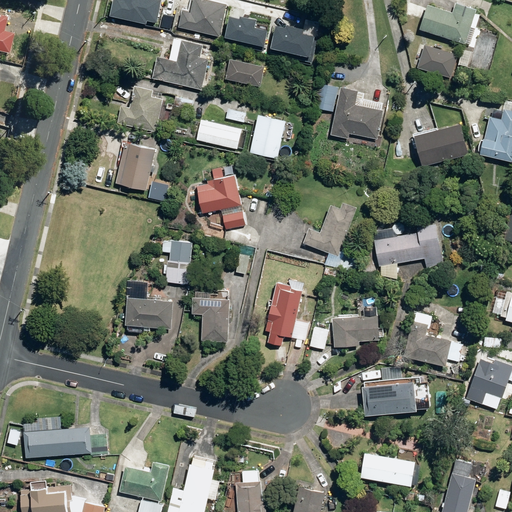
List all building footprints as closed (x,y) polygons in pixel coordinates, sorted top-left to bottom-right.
[(147,21),(156,23),(161,0),(112,0),(108,17),(146,25),(147,21)] [(176,26),(216,35),(224,2),(214,0),(188,0),(187,9),(180,8),(176,26)] [(463,41),(468,43),(478,13),(473,12),(477,0),(454,0),(451,11),(425,3),(417,27),(463,41)] [(0,52),(7,55),(12,35),(1,32),(4,16),(0,15),(0,52)] [(224,39),(264,48),(268,31),(254,28),(256,20),(240,17),(239,19),(229,17),(224,39)] [(271,48),(310,56),(314,36),(303,34),(304,30),(285,25),(285,28),(276,26),(271,48)] [(150,77),(199,87),(205,57),(197,55),(200,42),(171,36),(166,57),(155,55),(150,77)] [(457,63),(466,65),(468,56),(470,56),(471,50),(460,48),(457,63)] [(226,78),(258,84),(262,64),(229,58),(226,78)] [(350,60),(329,58),(328,69),(349,71),(350,60)] [(115,122),(153,130),(161,92),(150,90),(150,87),(132,83),(127,106),(118,104),(115,122)] [(347,131),(375,136),(381,108),(352,102),(355,88),(337,84),(328,133),(346,136),(347,131)] [(172,106),(190,109),(192,98),(174,95),(172,106)] [(475,152),(510,160),(511,149),(511,109),(502,107),(499,118),(487,115),(482,136),(478,136),(475,152)] [(224,118),(243,121),(244,112),(226,108),(224,118)] [(248,151),(275,157),(283,118),(256,112),(248,151)] [(194,139),(235,148),(239,127),(199,119),(194,139)] [(410,134),(418,163),(465,151),(457,122),(410,134)] [(113,182),(144,188),(148,170),(151,171),(152,164),(150,163),(153,147),(122,141),(113,182)] [(194,185),(200,211),(221,207),(222,210),(228,209),(227,206),(239,204),(232,173),(205,179),(206,182),(194,185)] [(323,263),(356,271),(362,248),(341,240),(353,205),(339,200),(337,206),(327,202),(318,230),(306,226),(301,242),(327,251),(323,263)] [(271,217),(280,220),(285,204),(276,201),(271,217)] [(495,211),(503,212),(504,203),(496,202),(495,211)] [(220,213),(223,228),(243,224),(241,209),(220,213)] [(454,221),(456,230),(463,228),(461,219),(454,221)] [(391,228),(395,232),(400,232),(402,226),(399,222),(393,223),(391,228)] [(379,274),(395,277),(394,262),(432,255),(434,262),(440,261),(434,226),(372,238),(377,265),(379,264),(379,274)] [(164,281),(187,283),(190,239),(169,238),(169,240),(161,240),(160,250),(168,250),(168,258),(166,258),(164,281)] [(234,270),(243,272),(247,254),(237,252),(234,270)] [(322,273),(334,275),(335,269),(324,266),(322,273)] [(491,276),(501,278),(503,268),(494,266),(491,276)] [(262,329),(303,339),(307,322),(292,318),(299,289),(287,286),(288,284),(275,280),(269,303),(267,303),(263,318),(265,318),(262,329)] [(122,323),(168,327),(171,300),(142,297),(143,288),(124,287),(123,296),(125,296),(122,323)] [(199,339),(225,340),(227,289),(192,288),(192,295),(190,295),(189,312),(200,313),(199,339)] [(503,319),(511,321),(511,289),(510,289),(509,291),(505,290),(499,315),(504,316),(503,319)] [(401,355),(442,364),(444,357),(457,360),(461,343),(448,340),(448,339),(423,333),(425,326),(426,326),(429,314),(413,310),(411,319),(409,319),(401,355)] [(330,316),(332,345),(358,344),(357,339),(377,338),(375,314),(330,316)] [(308,345),(323,347),(327,329),(312,327),(308,345)] [(484,346),(498,347),(499,345),(507,346),(508,340),(499,340),(499,337),(485,336),(484,346)] [(481,401),(495,406),(498,396),(500,396),(511,365),(493,358),(492,361),(478,356),(464,396),(481,402),(481,401)] [(404,365),(413,367),(415,361),(406,358),(404,365)] [(359,385),(362,414),(413,409),(413,406),(426,405),(423,381),(417,381),(417,374),(397,376),(396,365),(380,367),(381,378),(362,380),(362,384),(359,385)] [(21,430),(23,456),(89,451),(89,454),(107,452),(105,432),(88,434),(87,424),(21,430)] [(481,438),(490,440),(492,432),(483,430),(481,438)] [(358,476),(408,484),(412,460),(415,461),(416,449),(399,446),(397,457),(362,451),(358,476)] [(463,511),(473,477),(466,475),(470,461),(454,457),(439,511),(463,511)] [(117,490),(159,498),(166,463),(150,460),(148,470),(122,464),(117,490)] [(201,511),(209,474),(185,469),(180,488),(171,486),(165,511),(201,511)] [(234,480),(234,511),(262,511),(262,498),(259,498),(258,479),(255,479),(255,469),(239,469),(239,480),(234,480)] [(101,511),(103,506),(82,501),(83,498),(69,495),(68,484),(17,489),(18,511),(101,511)] [(289,511),(316,511),(321,491),(295,485),(289,511)] [(511,492),(511,490),(499,487),(494,506),(508,509),(511,492)] [(158,511),(161,502),(139,498),(136,511),(158,511)]
